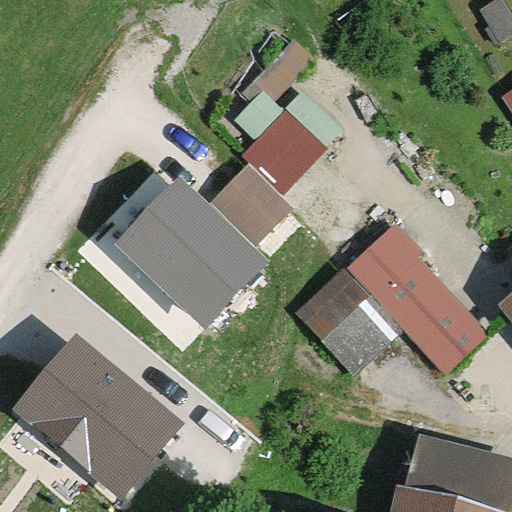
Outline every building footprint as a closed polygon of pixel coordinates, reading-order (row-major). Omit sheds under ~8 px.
[(272,132),(300,76),(276,64),(248,119),(272,132)] [(284,192),(330,143),(294,109),(248,156),(284,192)] [(291,203),(252,166),(222,197),(261,235),(291,203)] [(260,266),(183,192),(131,246),(209,321),(260,266)] [(359,259),(382,282),(411,255),(413,254),(425,244),(400,218),(359,259)] [(375,291),(408,323),(418,332),(449,367),(489,328),(468,304),(449,284),(413,254),(411,255),(375,291)] [(373,290),(382,282),(359,259),(303,312),(323,335),(373,290)] [(408,323),(375,291),(327,340),(361,369),(408,323)] [(78,333),(14,410),(124,501),(188,425),(78,333)] [(441,499),(488,511),(511,511),(511,509),(511,466),(420,442),(413,469),(447,479),(441,499)] [(447,479),(413,469),(400,511),(488,511),(441,499),(447,479)]
